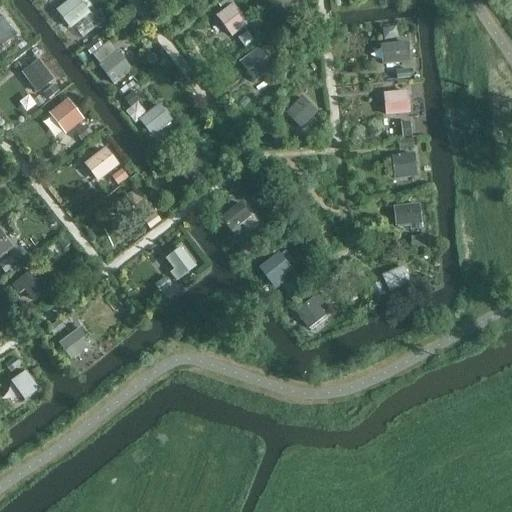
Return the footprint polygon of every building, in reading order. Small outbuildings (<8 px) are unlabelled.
[(98,8),(92,0),(71,0),(58,10),(71,28),(98,8)] [(232,36),(250,24),(235,2),(217,15),(232,36)] [(0,20),(0,40),(6,49),(21,39),(6,17),(0,20)] [(137,73),(109,38),(86,57),(114,92),(137,73)] [(411,42),(382,42),(382,64),(411,63),(411,42)] [(271,66),(252,45),(233,61),(252,82),(271,66)] [(56,81),(31,51),(7,72),(32,101),(56,81)] [(408,86),(380,88),(384,124),(411,122),(408,86)] [(304,95),(287,112),(304,128),(320,111),(304,95)] [(69,98),(50,112),(67,134),(86,120),(69,98)] [(145,113),(140,103),(132,108),(150,137),(175,122),(163,102),(145,113)] [(211,168),(187,142),(166,162),(190,187),(211,168)] [(117,168),(97,143),(73,163),(93,188),(117,168)] [(140,188),(119,201),(132,221),(153,208),(140,188)] [(418,200),(391,204),(396,237),(422,233),(418,200)] [(237,239),(258,222),(241,201),(220,218),(237,239)] [(0,261),(13,250),(0,234),(0,261)] [(203,263),(183,243),(159,266),(179,287),(203,263)] [(304,275),(280,245),(252,268),(276,297),(304,275)] [(390,292),(412,284),(406,265),(383,273),(390,292)] [(34,269),(15,283),(31,304),(50,290),(34,269)] [(295,310),(309,329),(329,314),(322,305),(329,299),(323,291),(295,310)] [(94,350),(77,326),(49,346),(66,370),(94,350)] [(27,370),(12,381),(27,400),(42,388),(27,370)]
